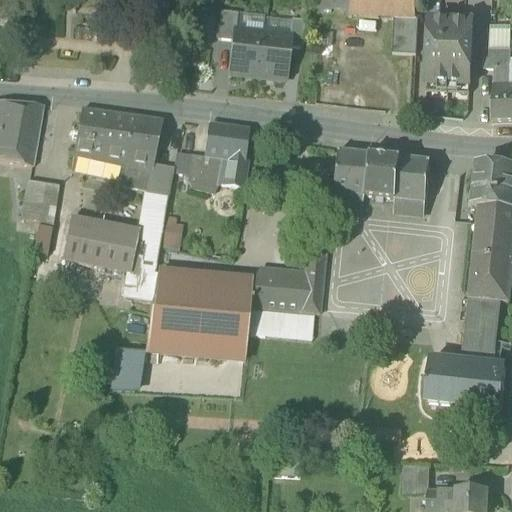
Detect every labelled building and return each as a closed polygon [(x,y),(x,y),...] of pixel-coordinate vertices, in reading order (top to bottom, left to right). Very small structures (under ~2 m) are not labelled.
[(317,0),(316,18),(347,19),(348,0),(317,0)] [(394,21),(415,22),(416,0),(348,0),(347,19),(394,21)] [(217,42),(233,44),(234,34),(235,34),(237,17),(220,15),(217,42)] [(237,17),(235,34),(261,37),(263,21),(263,19),(237,17)] [(263,21),(261,37),(262,37),(289,41),(291,25),(263,21)] [(392,56),(416,57),(418,22),(415,22),(394,21),(392,56)] [(289,51),(301,52),(304,24),(291,23),(291,25),(289,41),(290,41),(289,51)] [(426,88),(469,90),(473,26),(429,23),(426,88)] [(488,51),(510,51),(510,30),(489,29),(488,51)] [(229,78),(257,81),(262,37),(261,37),(235,34),(234,34),(233,44),(229,78)] [(289,41),(262,37),(257,81),(285,84),(289,51),(290,41),(289,41)] [(483,72),(494,72),(494,71),(510,71),(510,61),(510,51),(488,51),(483,51),(483,72)] [(494,86),(509,86),(510,71),(494,71),(494,72),(494,86)] [(492,126),(511,125),(511,86),(509,86),(494,86),(494,87),(492,126)] [(469,90),(426,88),(426,96),(469,98),(469,90)] [(0,163),(2,147),(8,148),(13,108),(0,107),(0,163)] [(43,111),(13,108),(8,148),(2,147),(0,163),(0,164),(33,170),(43,111)] [(124,168),(126,169),(128,154),(127,154),(130,136),(110,132),(112,117),(82,113),(74,158),(118,167),(124,168)] [(126,169),(139,171),(151,174),(152,168),(161,124),(112,117),(110,132),(130,136),(127,154),(128,154),(126,169)] [(204,161),(227,164),(243,166),(243,165),(248,134),(209,129),(204,161)] [(396,210),(412,212),(413,206),(426,207),(430,166),(335,156),(331,197),(333,198),(333,203),(349,205),(350,199),(396,204),(396,210)] [(118,167),(74,158),(70,175),(120,187),(124,168),(118,167)] [(188,179),(190,160),(176,158),(173,177),(188,179)] [(227,164),(204,161),(190,160),(188,179),(190,194),(214,196),(215,187),(223,189),(227,164)] [(246,165),(243,165),(243,166),(227,164),(223,189),(242,192),(246,165)] [(124,168),(120,187),(119,190),(135,193),(135,191),(136,191),(139,171),(126,169),(124,168)] [(146,197),(167,202),(172,172),(152,168),(151,174),(146,195),(146,197)] [(146,195),(151,174),(139,171),(136,191),(135,191),(135,193),(146,195)] [(511,214),(511,175),(478,171),(474,210),(479,211),(511,214)] [(22,222),(36,224),(42,187),(28,185),(22,222)] [(38,231),(52,233),(59,190),(45,188),(38,231)] [(138,235),(130,276),(144,279),(153,281),(154,278),(167,202),(146,197),(138,235)] [(469,304),(470,304),(500,307),(510,308),(511,286),(511,214),(479,211),(469,304)] [(125,276),(129,277),(130,277),(130,276),(138,235),(70,222),(62,263),(125,276)] [(183,229),(165,226),(161,251),(179,254),(183,229)] [(33,258),(47,260),(52,233),(38,231),(33,258)] [(300,317),(319,319),(325,260),(306,258),(303,288),(300,317)] [(127,289),(129,277),(125,276),(120,300),(152,307),(157,278),(154,278),(153,281),(144,279),(142,292),(127,289)] [(142,292),(144,279),(130,276),(130,277),(129,277),(127,289),(142,292)] [(145,356),(245,365),(247,339),(249,315),(249,314),(249,312),(252,285),(157,276),(157,278),(152,307),(145,356)] [(249,312),(300,317),(303,288),(291,287),(263,284),(263,286),(252,285),(249,312)] [(493,371),(500,307),(470,304),(463,368),(430,364),(425,408),(502,416),(506,373),(493,371)] [(247,339),(264,341),(267,316),(249,315),(247,339)] [(313,321),(267,316),(264,341),(311,345),(313,321)] [(137,396),(143,357),(116,353),(110,394),(137,396)] [(268,480),(299,482),(300,465),(269,463),(268,480)] [(402,489),(429,490),(429,470),(403,469),(402,489)] [(427,495),(428,495),(429,490),(402,489),(401,499),(427,500),(427,495)] [(456,494),(456,497),(455,511),(487,511),(488,496),(456,494)] [(426,511),(455,511),(456,497),(428,495),(427,495),(427,500),(426,511)]
